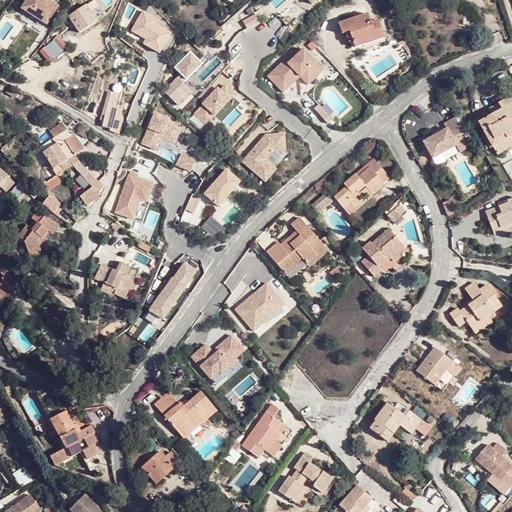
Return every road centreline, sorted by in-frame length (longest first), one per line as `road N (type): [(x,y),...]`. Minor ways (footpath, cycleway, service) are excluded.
road 1 (residential): [(104,399),(85,344),(85,226),(121,145),(0,75)]
road 2 (residential): [(383,115),(437,219),(441,268),(428,307),(333,431)]
road 3 (residential): [(459,511),(437,479),(438,455),(511,373)]
road 4 (residential): [(223,262),(123,402)]
road 5 (residential): [(331,157),(247,88),(256,36)]
road 6 (residential): [(331,157),(223,262)]
road 7 (residential): [(511,50),(437,74),(383,115)]
